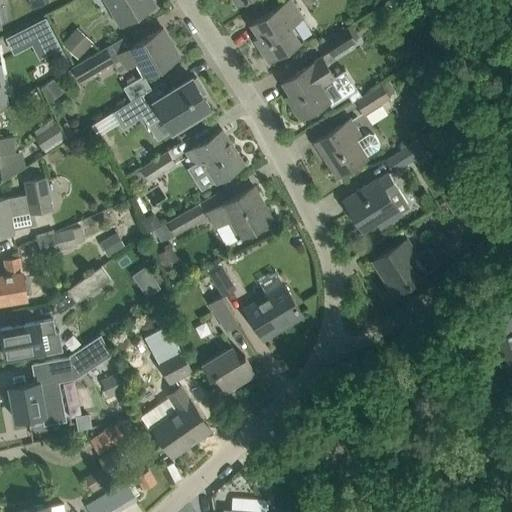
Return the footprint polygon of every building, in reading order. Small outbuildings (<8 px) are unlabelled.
[(106,0),(121,24),(155,5),(151,0),(106,0)] [(259,44),(269,60),(300,41),(290,26),(303,18),(291,0),(286,0),(251,22),(263,41),(259,44)] [(46,17),(11,35),(18,50),(36,41),(43,55),(61,46),(46,17)] [(318,44),(327,59),(357,41),(347,25),(318,44)] [(140,59),(148,73),(179,55),(163,28),(118,53),(126,67),(140,59)] [(106,47),(73,65),(82,80),(114,61),(106,47)] [(322,55),(283,81),(295,99),(291,101),(301,118),(329,100),(331,105),(350,93),(337,73),(335,74),(322,55)] [(0,107),(9,102),(1,63),(0,63),(0,107)] [(194,79),(192,76),(147,103),(142,94),(114,111),(123,126),(142,114),(148,123),(163,113),(173,130),(211,107),(202,94),(206,91),(197,77),(194,79)] [(39,86),(49,105),(65,96),(55,77),(39,86)] [(355,99),(363,112),(388,96),(380,83),(355,99)] [(36,134),(35,135),(45,152),(65,139),(52,118),(33,130),(36,134)] [(349,119),(315,140),(337,175),(365,157),(364,156),(379,147),(380,142),(374,134),(369,133),(355,142),(352,137),(358,133),(349,119)] [(222,129),(186,152),(194,164),(202,159),(215,181),(244,163),(222,129)] [(0,155),(15,152),(12,137),(0,139),(0,155)] [(385,159),(392,170),(421,152),(414,141),(385,159)] [(141,166),(150,180),(175,164),(166,150),(141,166)] [(377,176),(343,198),(363,228),(377,219),(380,225),(400,213),(388,193),(398,187),(388,171),(377,178),(377,176)] [(0,232),(13,230),(9,210),(30,206),(32,212),(51,208),(45,177),(26,181),(28,193),(6,197),(6,196),(0,197),(0,232)] [(469,184),(447,199),(462,222),(485,208),(469,184)] [(233,216),(243,235),(272,218),(254,185),(207,211),(215,225),(233,216)] [(167,221),(174,235),(206,216),(199,203),(167,221)] [(141,218),(149,230),(160,223),(153,211),(141,218)] [(38,236),(36,237),(41,253),(77,245),(72,228),(54,232),(38,236)] [(99,240),(106,255),(124,246),(117,231),(99,240)] [(374,259),(394,292),(423,274),(413,258),(418,255),(408,238),(374,259)] [(158,253),(164,266),(177,259),(171,245),(158,253)] [(0,274),(0,302),(28,297),(23,271),(22,272),(20,256),(5,259),(7,274),(0,274)] [(209,272),(222,293),(223,294),(237,286),(223,264),(209,272)] [(68,290),(76,303),(112,278),(102,266),(68,290)] [(245,307),(263,339),(303,314),(284,283),(245,307)] [(223,294),(222,293),(208,302),(225,329),(239,321),(223,294)] [(511,306),(483,318),(506,376),(511,373),(511,306)] [(54,318),(0,328),(6,357),(44,350),(45,354),(63,350),(59,331),(56,331),(54,318)] [(158,360),(170,382),(192,370),(174,335),(156,344),(163,357),(158,360)] [(210,376),(214,373),(225,391),(256,372),(245,355),(240,358),(232,345),(202,363),(210,376)] [(40,381),(11,387),(17,418),(44,413),(40,390),(58,387),(56,374),(74,371),(71,356),(36,362),(40,381)] [(102,378),(111,396),(124,390),(116,371),(102,378)] [(156,405),(141,416),(150,429),(153,426),(161,438),(172,455),(211,428),(191,400),(181,385),(168,394),(178,409),(165,418),(156,405)] [(89,413),(75,415),(78,429),(91,426),(89,413)] [(89,439),(100,456),(127,439),(116,422),(89,439)] [(83,477),(85,480),(92,491),(111,479),(102,465),(83,477)] [(258,475),(266,484),(275,477),(267,468),(258,475)] [(136,477),(144,489),(157,481),(149,469),(136,477)] [(113,487),(123,503),(112,509),(113,511),(115,511),(137,499),(126,480),(113,487)] [(113,487),(85,504),(89,511),(106,511),(112,509),(123,503),(113,487)] [(16,508),(16,511),(63,511),(62,505),(61,499),(16,508)]
